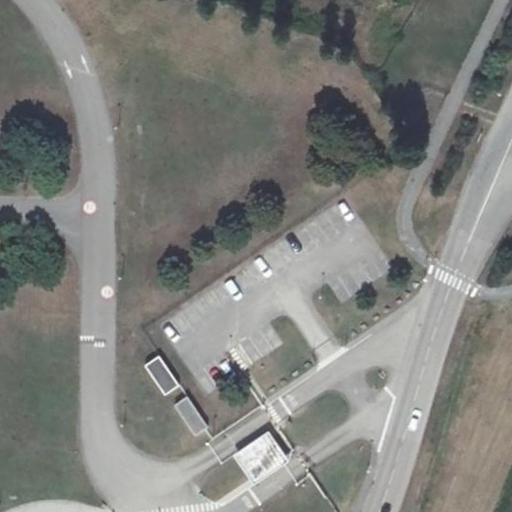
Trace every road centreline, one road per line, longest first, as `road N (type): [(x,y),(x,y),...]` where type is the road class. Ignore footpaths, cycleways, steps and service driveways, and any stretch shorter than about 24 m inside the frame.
road 1 (unknown): [(407,356),(181,487),(146,494),(106,479),(81,441),(81,174),(72,91),(15,0)]
road 2 (unclassified): [(511,136),(451,282),(378,511)]
